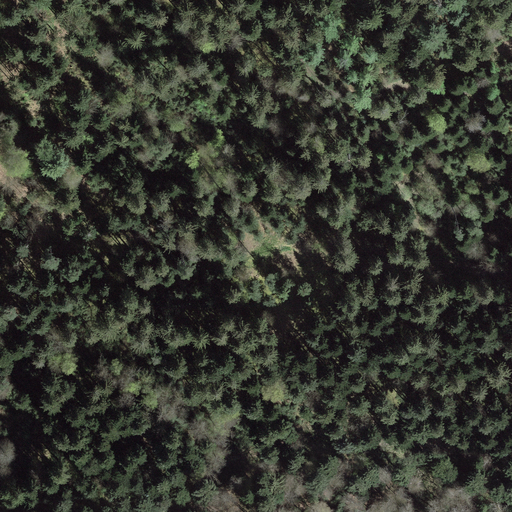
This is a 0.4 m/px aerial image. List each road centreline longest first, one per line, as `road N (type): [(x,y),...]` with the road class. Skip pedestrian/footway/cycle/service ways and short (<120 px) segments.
road 1 (track): [(216,242),(511,273)]
road 2 (track): [(297,0),(309,72),(332,97),(365,99),(399,85),(455,93),(511,76)]
road 3 (track): [(179,511),(203,486),(247,460),(316,440)]
